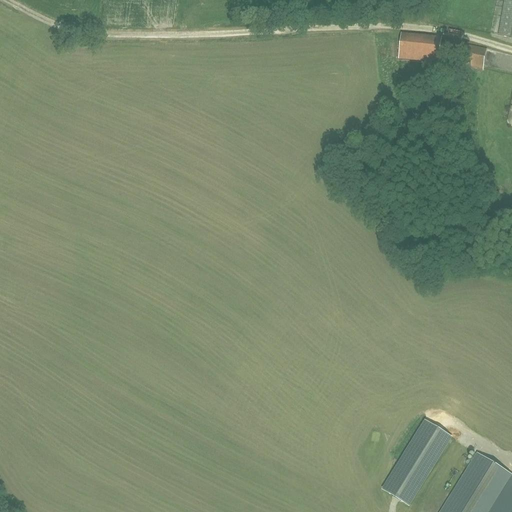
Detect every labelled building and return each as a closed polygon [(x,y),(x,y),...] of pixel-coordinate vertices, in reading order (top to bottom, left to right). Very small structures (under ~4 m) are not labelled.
[(511,2),(505,1),(498,36),(511,38),(511,2)] [(401,33),(398,59),(439,64),(442,37),(401,33)] [(487,50),(462,44),(458,64),(482,69),(487,50)] [(409,506),(451,438),(425,422),(383,490),(409,506)] [(442,511),(511,511),(511,476),(478,455),(442,511)]
